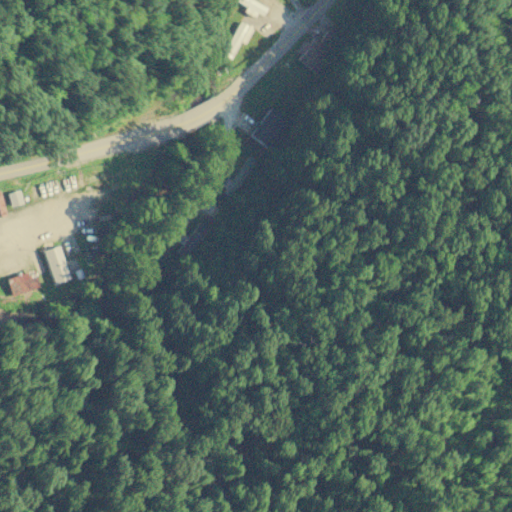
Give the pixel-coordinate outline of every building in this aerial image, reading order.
[(220,54),(228,58),(238,41),(242,43),(251,27),(237,20),(220,54)] [(314,72),(329,50),(308,36),(293,58),(314,72)] [(248,137),(267,148),(284,119),(265,108),(248,137)] [(230,197),(255,161),(246,155),(221,190),(230,197)] [(181,235),(173,247),(186,256),(205,228),(196,222),(186,238),(181,235)] [(67,278),(56,245),(41,250),(52,283),(67,278)] [(38,287),(32,269),(3,278),(8,296),(38,287)]
